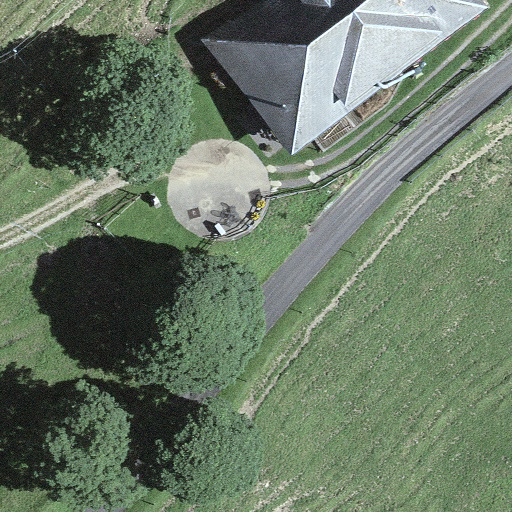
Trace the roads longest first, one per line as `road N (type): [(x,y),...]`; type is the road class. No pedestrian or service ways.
road 1 (track): [(99,511),(306,263),(511,69)]
road 2 (track): [(205,0),(114,170),(45,219),(0,238)]
road 3 (track): [(269,178),(320,169),(360,146),(511,8)]
